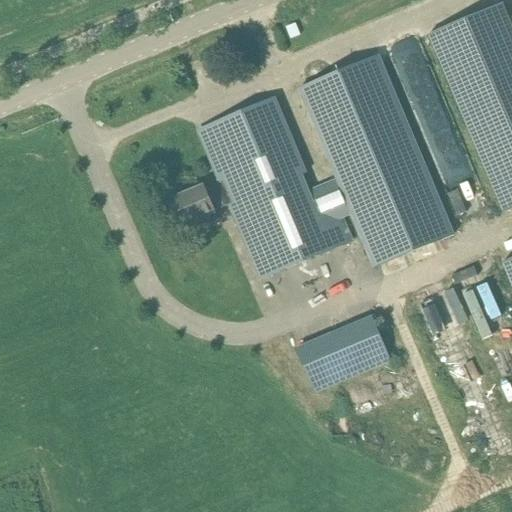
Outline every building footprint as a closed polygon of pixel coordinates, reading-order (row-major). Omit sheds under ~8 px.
[(511,27),(502,4),(429,35),(459,109),(490,182),(503,214),(511,210),(511,27)] [(454,235),(386,75),(378,56),(299,89),(374,268),(454,235)] [(209,127),(230,179),(238,201),(270,276),(309,259),(278,185),(306,173),(275,99),(209,127)] [(444,110),(438,114),(453,142),(460,139),(444,110)] [(213,211),(238,201),(230,179),(205,190),(204,187),(172,201),(182,225),(213,211)] [(333,179),(309,190),(314,200),(338,189),(333,179)] [(330,213),(332,220),(346,217),(342,193),(314,199),(317,216),(330,213)] [(511,259),(502,263),(511,287),(511,259)] [(371,318),(292,346),(309,393),(388,365),(371,318)]
